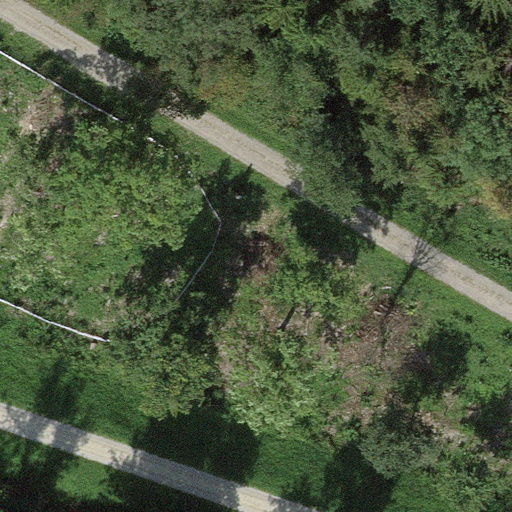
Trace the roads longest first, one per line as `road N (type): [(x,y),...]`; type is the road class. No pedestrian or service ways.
road 1 (track): [(0,4),(511,307)]
road 2 (track): [(281,511),(0,416)]
